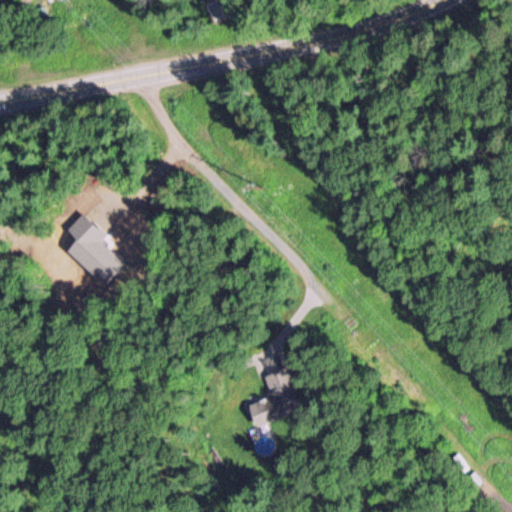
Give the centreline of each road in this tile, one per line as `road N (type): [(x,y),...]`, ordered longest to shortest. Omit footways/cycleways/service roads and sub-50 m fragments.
road 1 (residential): [(134,75),(216,183),(314,283),(511,511)]
road 2 (secondary): [(0,100),(336,41),(451,0)]
